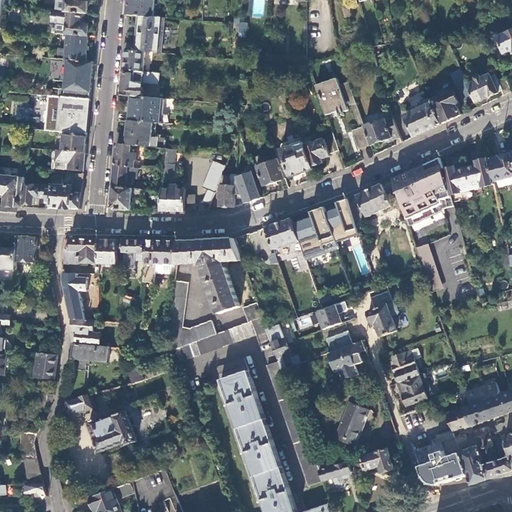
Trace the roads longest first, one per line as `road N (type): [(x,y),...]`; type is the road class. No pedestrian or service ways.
road 1 (residential): [(511,112),(383,173),(248,221),(95,225)]
road 2 (residential): [(60,511),(44,452),(66,366),(58,223)]
road 3 (residential): [(354,297),(429,511)]
road 4 (residential): [(95,225),(113,0)]
